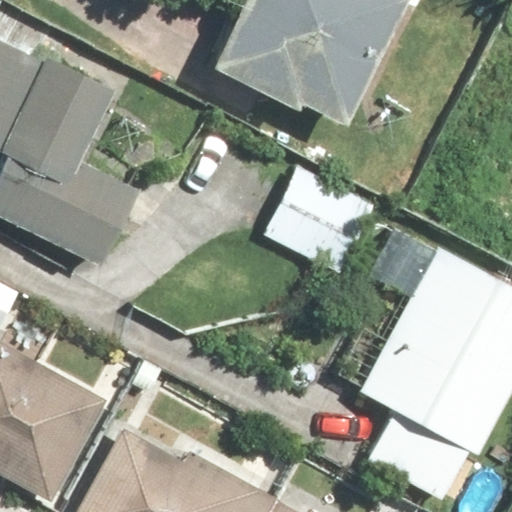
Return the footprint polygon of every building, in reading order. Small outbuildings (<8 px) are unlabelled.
[(314,97),(359,119),(418,0),(252,0),(221,62),(310,106),(314,97)] [(47,56),(0,32),(0,147),(1,148),(5,138),(47,56)] [(59,51),(0,165),(0,208),(112,265),(150,190),(91,159),(128,86),(59,51)] [(302,162),(268,231),(274,234),(267,250),(293,263),(300,248),(349,272),(384,204),(302,162)] [(376,272),(415,293),(391,338),(360,321),(336,367),(403,402),(374,456),(449,496),(475,447),(487,454),(511,407),(511,283),(401,225),(376,272)] [(9,317),(24,290),(0,276),(0,330),(1,331),(9,317)] [(53,342),(9,317),(1,331),(0,332),(0,470),(67,508),(121,414),(38,367),(53,342)] [(270,511),(279,499),(198,451),(191,463),(133,429),(84,511),(270,511)] [(329,511),(286,486),(279,499),(270,511),(329,511)]
